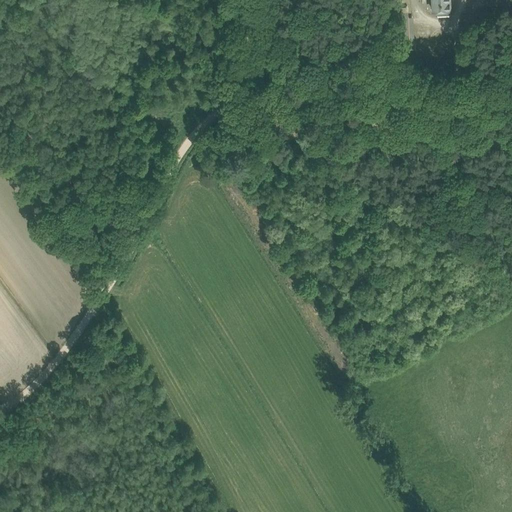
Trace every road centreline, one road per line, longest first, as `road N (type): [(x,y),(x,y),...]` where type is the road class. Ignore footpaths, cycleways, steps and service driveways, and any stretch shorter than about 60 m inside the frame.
road 1 (track): [(252,0),(230,95),(180,152),(73,343),(29,393),(0,411)]
road 2 (track): [(222,105),(511,87)]
